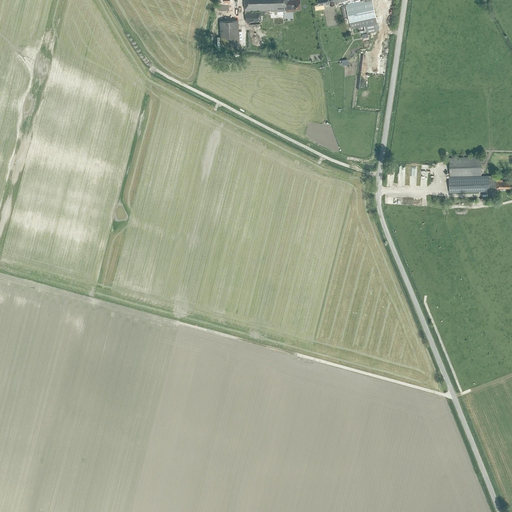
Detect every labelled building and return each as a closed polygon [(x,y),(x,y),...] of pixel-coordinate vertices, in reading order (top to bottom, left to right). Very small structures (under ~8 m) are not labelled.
[(294,10),(301,10),(300,0),(293,0),(294,0),(288,0),(244,0),(245,22),(261,22),(261,12),(247,12),(287,10),(290,10),(291,11),(293,11),(293,9),(294,9),(294,10)] [(329,3),(330,5),(334,4),(334,3),(335,2),(336,4),(345,2),(350,24),(376,19),(372,0),(317,0),(318,5),(329,3)] [(219,21),(220,48),(239,48),(238,21),(219,21)] [(362,33),(377,31),(376,24),(367,25),(367,30),(362,30),(362,33)] [(449,176),(481,175),(481,156),(449,157),(449,176)] [(511,188),(511,181),(502,181),(502,179),(496,179),(496,175),(449,177),(449,192),(489,191),(489,187),(496,187),(496,188),(511,188)]
